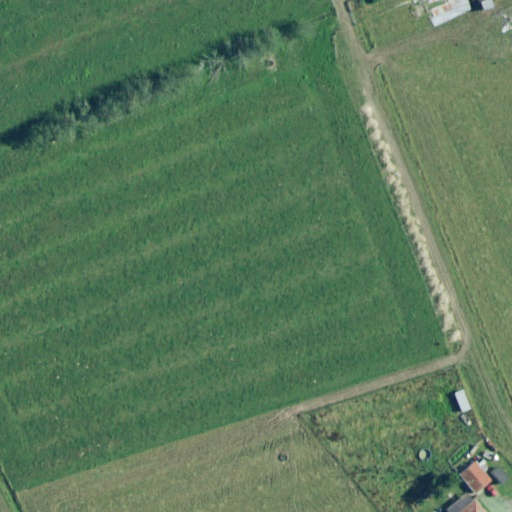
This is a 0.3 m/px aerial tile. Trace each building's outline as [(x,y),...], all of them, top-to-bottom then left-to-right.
[(462,0),(422,0),(428,14),(462,0)] [(498,3),(497,0),(477,0),(481,10),(491,6),(498,3)] [(469,408),(462,389),(453,392),(460,412),(469,408)] [(489,480),(474,461),(458,474),(473,493),(489,480)] [(484,511),(475,499),(456,511),(484,511)]
